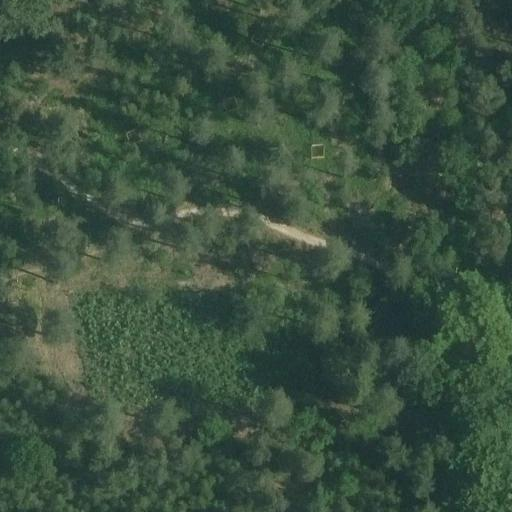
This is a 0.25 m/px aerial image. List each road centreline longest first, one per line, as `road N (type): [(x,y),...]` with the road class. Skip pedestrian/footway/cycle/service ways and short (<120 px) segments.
road 1 (track): [(0,147),(143,234),(197,206),(258,211),(437,306),(511,270)]
road 2 (track): [(437,306),(452,511)]
